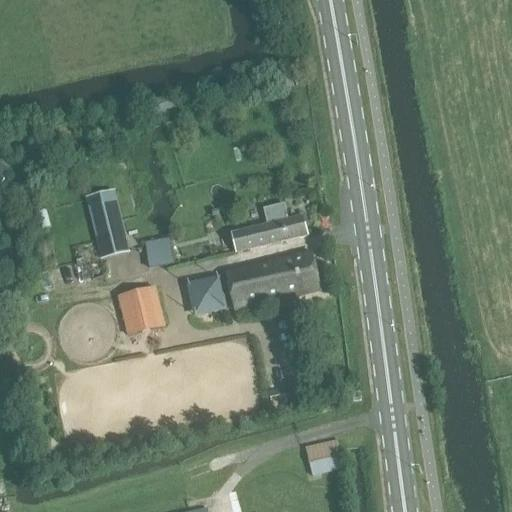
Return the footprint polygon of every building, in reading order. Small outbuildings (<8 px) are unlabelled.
[(0,184),(9,171),(0,164),(0,184)] [(101,259),(129,253),(115,194),(87,201),(101,259)] [(237,255),(308,238),(303,217),(289,221),(285,205),(263,210),(267,226),(232,235),(237,255)] [(169,241),(145,245),(150,271),(174,267),(169,241)] [(236,312),(320,291),(310,253),(227,274),(236,312)] [(194,319),(228,311),(220,277),(186,286),(194,319)] [(166,327),(165,323),(157,290),(121,299),(130,335),(166,327)] [(309,464),(342,457),(339,441),(306,449),(309,464)]
